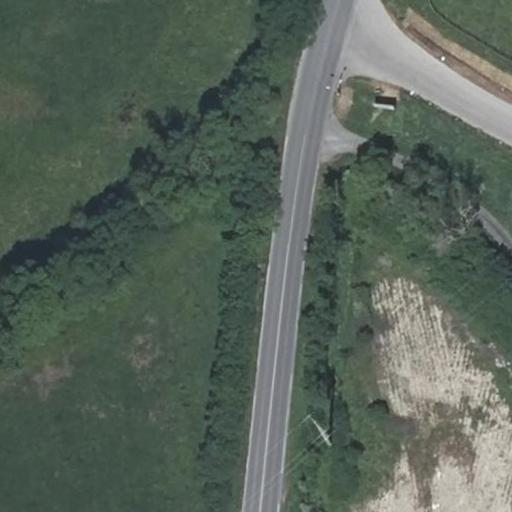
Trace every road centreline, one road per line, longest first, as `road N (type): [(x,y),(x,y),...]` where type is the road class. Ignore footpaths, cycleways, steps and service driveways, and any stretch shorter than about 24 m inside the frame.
road 1 (tertiary): [(340,8),(311,128),(265,511)]
road 2 (track): [(311,128),(472,201),(511,246)]
road 3 (unclassified): [(340,8),(511,125)]
